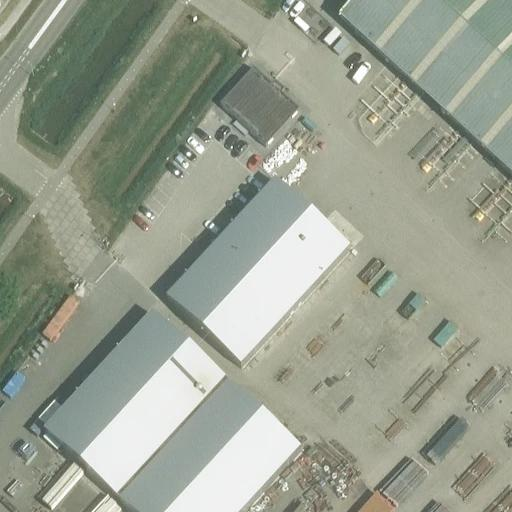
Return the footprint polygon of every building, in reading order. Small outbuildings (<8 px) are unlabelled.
[(511,0),(361,0),(341,23),(511,178),(511,0)] [(298,112),(254,72),(222,107),(266,147),(298,112)] [(241,371),(351,252),(276,183),(167,302),(241,371)] [(44,436),(126,511),(246,511),(300,454),(153,318),(44,436)] [(382,496),(396,510),(431,476),(418,462),(382,496)] [(511,482),(494,511),(506,511),(509,508),(511,510),(511,482)]
